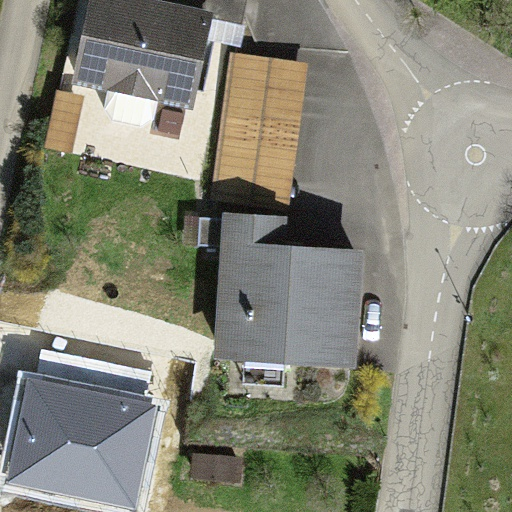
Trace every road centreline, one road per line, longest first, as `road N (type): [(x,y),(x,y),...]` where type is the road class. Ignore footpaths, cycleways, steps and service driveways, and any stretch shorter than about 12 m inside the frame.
road 1 (residential): [(489,178),(447,230),(407,511)]
road 2 (residential): [(365,0),(489,178)]
road 3 (residential): [(0,160),(29,0)]
